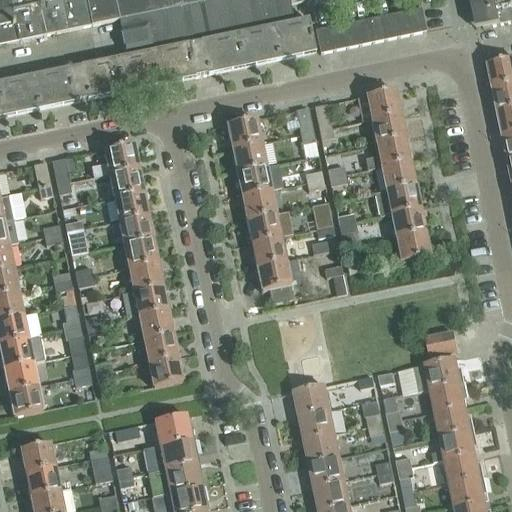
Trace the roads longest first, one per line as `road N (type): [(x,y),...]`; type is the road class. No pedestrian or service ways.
road 1 (residential): [(170,117),(456,61),(465,73),(511,306)]
road 2 (residential): [(273,511),(248,404),(219,371),(170,117)]
road 3 (residential): [(0,151),(170,117)]
